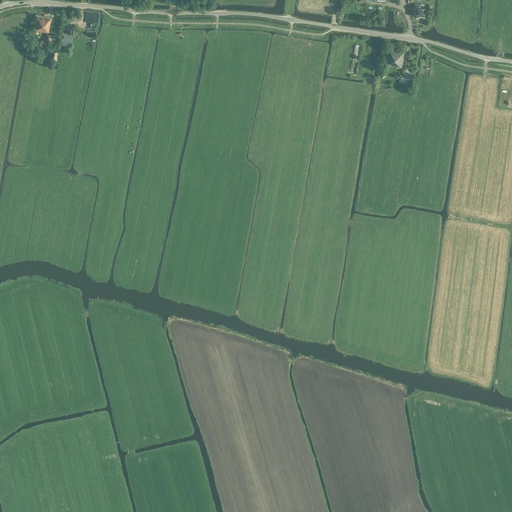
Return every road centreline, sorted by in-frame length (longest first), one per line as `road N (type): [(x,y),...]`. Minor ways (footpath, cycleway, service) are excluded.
road 1 (unclassified): [(0,8),(49,3),(239,14),(409,38)]
road 2 (track): [(280,511),(287,361),(407,398),(433,396),(511,418)]
